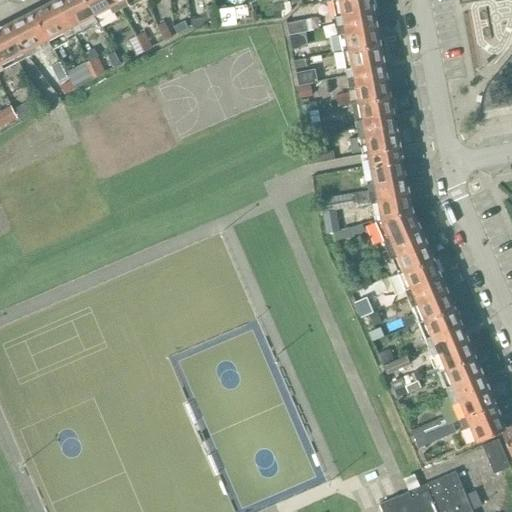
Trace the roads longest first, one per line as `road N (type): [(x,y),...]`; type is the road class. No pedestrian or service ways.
road 1 (residential): [(449,166),(419,0)]
road 2 (residential): [(511,322),(449,166)]
